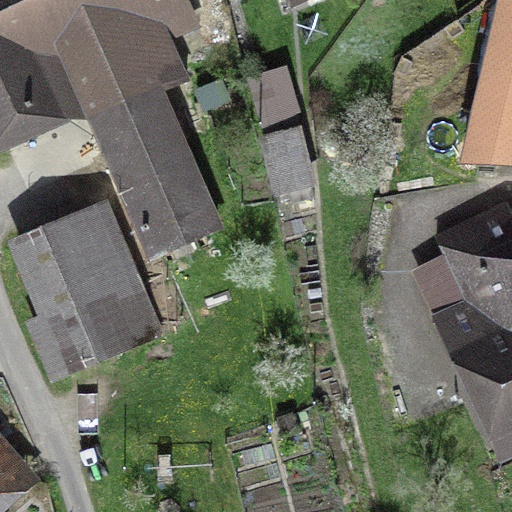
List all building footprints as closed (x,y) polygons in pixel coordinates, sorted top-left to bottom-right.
[(0,0),(0,164),(82,128),(155,98),(183,85),(169,53),(196,41),(176,0),(0,0)] [(511,0),(501,0),(467,160),(511,161),(511,0)] [(155,98),(82,128),(118,210),(146,272),(219,239),(155,98)] [(297,133),(268,142),(282,189),(311,180),(297,133)] [(511,222),(507,210),(426,246),(435,267),(455,312),(441,318),(494,440),(511,431),(511,222)] [(60,323),(111,302),(136,292),(105,214),(28,245),(60,323)] [(111,302),(60,323),(38,331),(57,378),(130,348),(111,302)] [(0,511),(5,511),(31,491),(0,455),(0,511)]
